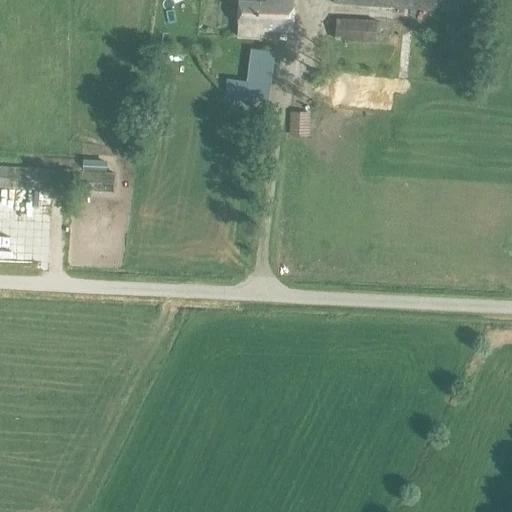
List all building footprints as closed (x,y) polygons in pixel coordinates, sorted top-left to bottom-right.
[(294,0),(240,0),(239,37),(259,38),(259,31),(293,32),(294,0)] [(334,0),(334,4),(484,14),(484,0),(334,0)] [(336,18),(335,40),(376,43),(378,20),(336,18)] [(247,102),(255,103),(267,105),(274,56),(254,53),(247,102)] [(290,112),(290,136),(310,136),(311,113),(290,112)] [(0,168),(0,188),(62,193),(63,172),(0,168)] [(115,176),(75,173),(73,193),(114,196),(115,176)]
